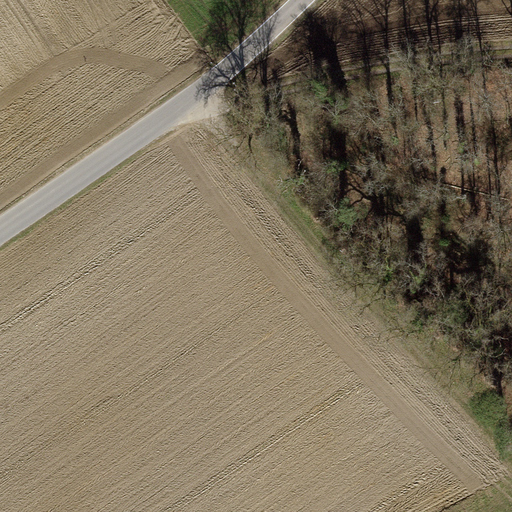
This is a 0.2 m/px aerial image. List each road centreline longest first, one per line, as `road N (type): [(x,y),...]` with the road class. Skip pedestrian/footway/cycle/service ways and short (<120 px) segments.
road 1 (track): [(183,105),(214,118),(288,126),(372,208),(462,274),(511,296)]
road 2 (tertiary): [(0,232),(183,105),(293,0)]
road 3 (track): [(183,105),(458,50),(511,48)]
